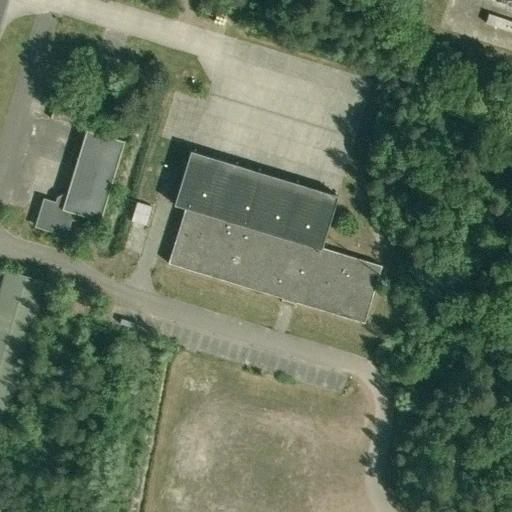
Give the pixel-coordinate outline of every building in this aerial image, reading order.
[(511,34),(511,24),(488,17),(485,26),(511,34)] [(91,82),(110,88),(119,59),(99,53),(91,82)] [(50,118),(79,127),(85,105),(58,97),(57,97),(50,118)] [(83,140),(67,191),(66,195),(63,194),(58,198),(56,203),(44,199),(36,226),(66,235),(71,218),(77,220),(79,215),(101,222),(125,141),(93,132),(92,138),(97,140),(96,144),(83,140)] [(185,208),(168,263),(295,302),(364,324),(382,266),(322,248),(338,196),(191,151),(174,205),(185,208)] [(152,207),(137,203),(131,222),(133,222),(147,226),(152,207)] [(0,287),(0,440),(47,282),(5,270),(0,287)]
